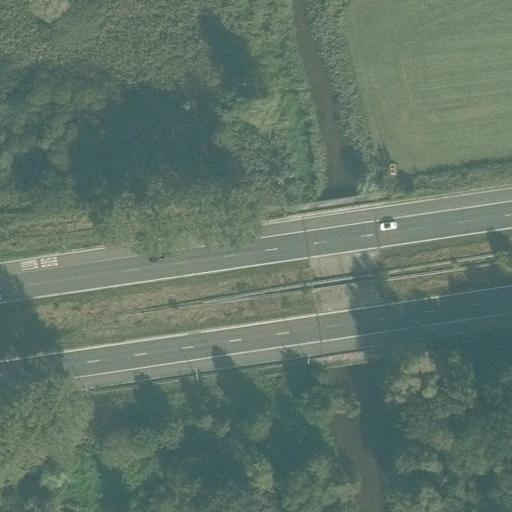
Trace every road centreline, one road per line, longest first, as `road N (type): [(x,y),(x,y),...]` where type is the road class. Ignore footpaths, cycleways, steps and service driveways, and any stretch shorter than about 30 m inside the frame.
road 1 (primary): [(511,214),(0,290)]
road 2 (primary): [(0,375),(511,300)]
